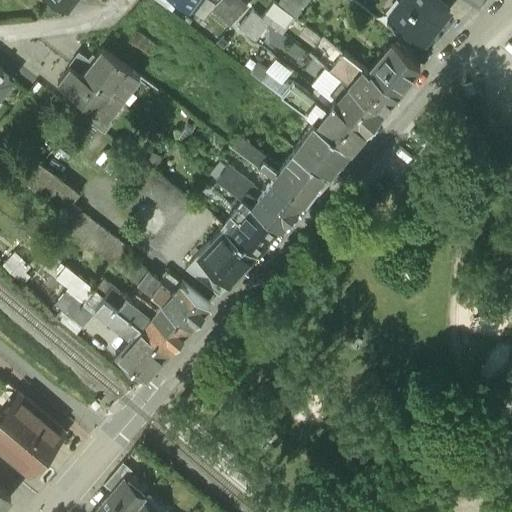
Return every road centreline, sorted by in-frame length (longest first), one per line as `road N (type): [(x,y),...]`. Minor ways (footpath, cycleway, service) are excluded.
road 1 (residential): [(511,3),(454,55),(50,511)]
road 2 (track): [(107,442),(0,350)]
road 3 (residential): [(0,32),(105,20),(125,0)]
